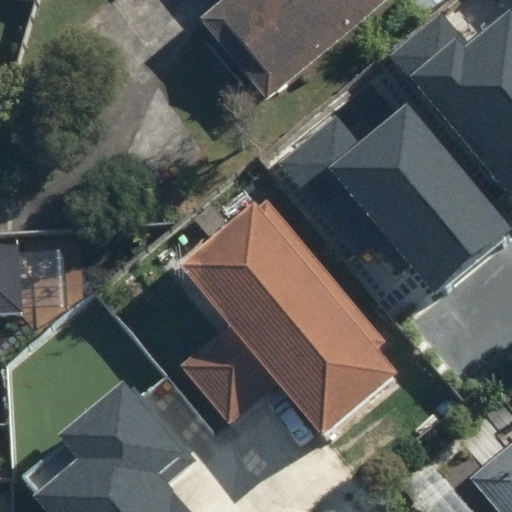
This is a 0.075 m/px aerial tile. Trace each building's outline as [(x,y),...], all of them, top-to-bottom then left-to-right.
[(213,0),(225,15),(195,44),(267,121),(395,0),(213,0)] [(438,13),(398,46),(511,182),(511,24),(509,20),(471,52),(438,13)] [(341,116),(281,169),(357,256),(377,239),(433,302),(511,234),(414,123),(406,114),(368,147),(341,116)] [(262,206),(242,225),(160,300),(202,346),(165,380),(220,440),(250,413),(303,470),(392,388),(284,270),(304,252),(262,206)] [(0,299),(16,299),(13,251),(0,252),(0,299)] [(37,511),(222,511),(142,413),(37,499),(37,511)] [(510,511),(511,451),(461,493),(476,511),(510,511)]
